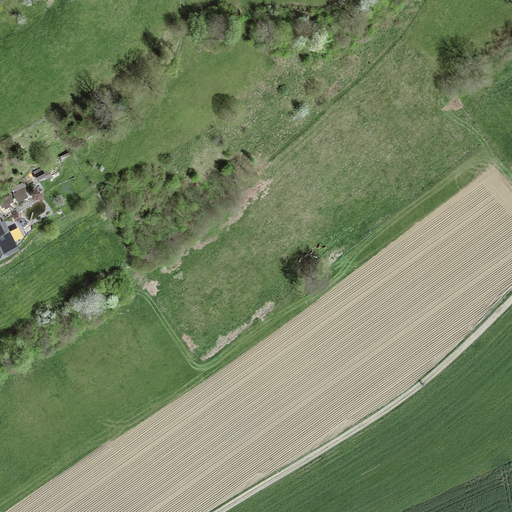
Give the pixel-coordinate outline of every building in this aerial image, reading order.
[(97,127),(102,132),(107,126),(103,122),(97,127)] [(38,179),(45,176),(41,168),(34,172),(38,179)] [(14,194),(18,202),(24,199),(22,195),(25,193),(23,188),(14,194)] [(2,201),(5,206),(13,201),(10,196),(2,201)] [(0,225),(0,254),(16,247),(8,230),(3,232),(0,225)] [(311,260),(301,268),(307,275),(317,267),(311,260)]
